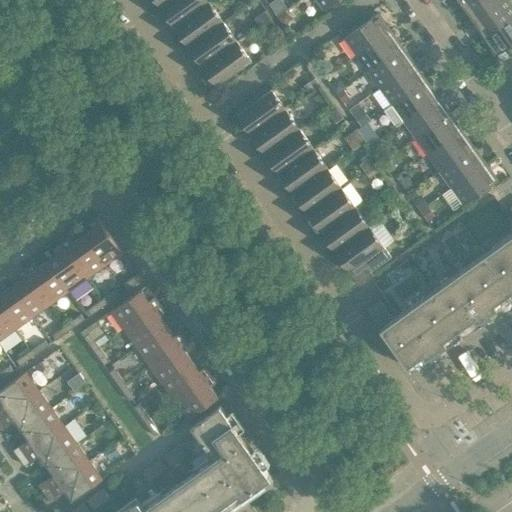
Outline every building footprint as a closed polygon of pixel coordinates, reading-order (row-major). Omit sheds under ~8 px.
[(207,0),(169,0),(160,6),(175,26),(209,1),(207,0)] [(324,9),(336,0),(318,0),(323,7),(324,9)] [(464,0),(463,1),(459,4),(471,20),(499,0),(464,0)] [(511,5),(508,0),(499,0),(471,20),(483,37),(511,16),(511,5)] [(209,1),(175,26),(188,45),(223,21),(209,1)] [(259,25),(270,17),(265,10),(254,18),(259,25)] [(357,54),(391,29),(378,12),(344,37),(345,38),(357,54)] [(511,16),(483,37),(496,54),(506,47),(511,55),(511,16)] [(275,25),(270,17),(259,25),(264,32),(275,25)] [(202,65),(237,40),(223,21),(188,45),(202,65)] [(391,29),(357,54),(369,70),(403,46),(391,29)] [(237,40),(202,65),(217,85),(251,61),(237,40)] [(403,46),(369,70),(380,87),(414,63),(403,46)] [(414,63),(380,87),(392,103),(426,79),(414,63)] [(304,85),(308,92),(320,84),(314,77),(304,85)] [(404,120),(438,96),(426,79),(392,103),(384,110),(396,126),(404,120)] [(237,113),(251,133),(286,109),(271,88),(237,113)] [(320,92),(313,97),(319,106),(327,100),(320,92)] [(438,96),(404,120),(416,137),(450,112),(438,96)] [(326,109),(335,122),(343,116),(334,104),(326,109)] [(363,107),(352,115),(361,126),(371,119),(363,107)] [(286,109),(251,133),(265,153),(300,128),(286,109)] [(450,112),(416,137),(428,153),(462,129),(450,112)] [(300,128),(265,153),(279,172),(314,148),(300,128)] [(348,135),(356,146),(364,141),(356,129),(348,135)] [(462,129),(428,153),(440,170),(474,146),(462,129)] [(375,133),(365,140),(369,145),(379,139),(375,133)] [(486,162),(474,146),(440,170),(452,186),(486,162)] [(293,192),(328,167),(314,148),(279,172),(293,192)] [(370,156),(359,163),(364,170),(375,163),(370,156)] [(486,162),(452,186),(463,202),(463,203),(464,204),(498,180),(486,162)] [(380,170),(375,163),(364,170),(369,177),(380,170)] [(307,211),(341,187),(328,167),(293,192),(307,211)] [(321,231),(355,206),(341,187),(307,211),(321,231)] [(398,195),(387,203),(392,210),(403,202),(398,195)] [(511,210),(511,232),(484,253),(511,291),(511,289),(511,205),(510,208),(511,210)] [(355,206),(321,231),(335,250),(369,226),(355,206)] [(92,228),(83,235),(104,265),(123,252),(97,216),(88,222),(92,228)] [(369,226),(335,250),(350,271),(384,246),(369,226)] [(104,265),(83,235),(73,242),(69,236),(62,241),(87,278),(104,265)] [(87,278),(62,241),(53,247),(57,253),(48,260),(69,290),(87,278)] [(360,285),(398,257),(391,248),(367,265),(353,275),(360,285)] [(484,253),(432,290),(460,327),(474,317),(477,321),(482,326),(492,319),(488,313),(498,306),(495,302),(511,291),(484,253)] [(34,261),(26,267),(52,303),(69,290),(48,260),(38,267),(34,261)] [(22,278),(12,285),(34,316),(52,303),(26,267),(18,273),(22,278)] [(124,283),(127,289),(142,278),(138,273),(124,283)] [(0,290),(0,306),(16,329),(34,316),(12,285),(2,293),(0,290)] [(116,288),(102,299),(106,304),(120,294),(116,288)] [(141,289),(111,310),(124,329),(160,303),(154,295),(149,299),(141,289)] [(432,290),(397,315),(393,318),(380,300),(368,309),(407,364),(423,353),(426,357),(427,357),(431,362),(441,355),(437,350),(447,342),(444,338),(460,327),(432,290)] [(87,309),(91,314),(106,304),(102,299),(87,309)] [(160,303),(124,329),(137,346),(167,325),(160,315),(166,311),(160,303)] [(0,339),(16,329),(0,306),(0,339)] [(81,314),(67,324),(71,329),(85,319),(81,314)] [(52,334),(56,340),(71,329),(67,324),(52,334)] [(167,325),(137,346),(149,364),(185,338),(180,330),(174,334),(167,325)] [(95,340),(89,332),(84,336),(94,350),(99,346),(95,340)] [(104,333),(95,340),(99,346),(109,339),(104,333)] [(185,338),(149,364),(162,382),(192,360),(185,350),(191,346),(185,338)] [(45,339),(30,349),(34,355),(49,345),(45,339)] [(99,346),(94,350),(106,368),(112,364),(99,346)] [(16,360),(20,365),(34,355),(30,349),(16,360)] [(174,399),(210,373),(205,366),(199,370),(192,360),(162,382),(174,399)] [(9,364),(0,371),(0,379),(13,370),(9,364)] [(114,367),(109,371),(119,385),(125,381),(114,367)] [(0,417),(39,389),(26,371),(0,389),(0,398),(3,403),(0,405),(0,417)] [(79,372),(68,381),(75,391),(86,382),(79,372)] [(210,373),(174,399),(187,418),(218,396),(210,385),(216,381),(210,373)] [(135,396),(125,381),(119,385),(129,400),(135,396)] [(39,389),(0,417),(0,429),(14,419),(21,429),(52,407),(39,389)] [(140,402),(134,406),(144,421),(150,417),(140,402)] [(271,477),(220,404),(191,425),(214,458),(239,492),(242,497),(271,477)] [(52,407),(21,429),(28,438),(13,449),(19,457),(64,425),(52,407)] [(76,416),(68,422),(81,437),(88,431),(76,416)] [(150,417),(144,421),(154,435),(160,431),(150,417)] [(64,425),(19,457),(25,465),(40,454),(46,464),(77,442),(64,425)] [(77,442),(46,464),(53,474),(39,484),(44,492),(89,460),(77,442)] [(179,445),(164,456),(171,466),(186,455),(179,445)] [(214,458),(144,507),(147,511),(211,511),(239,492),(214,458)] [(160,459),(142,472),(149,482),(167,469),(160,459)] [(89,460),(44,492),(50,500),(65,489),(72,500),(103,478),(89,460)] [(102,488),(87,499),(94,509),(110,498),(102,488)] [(139,500),(121,511),(147,511),(144,507),(139,500)] [(83,502),(69,511),(89,511),(90,511),(83,502)]
